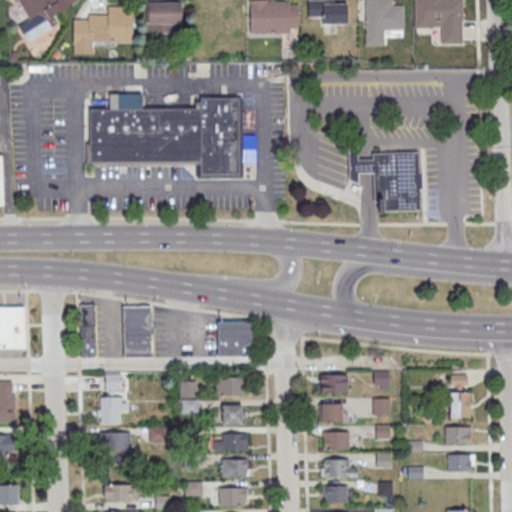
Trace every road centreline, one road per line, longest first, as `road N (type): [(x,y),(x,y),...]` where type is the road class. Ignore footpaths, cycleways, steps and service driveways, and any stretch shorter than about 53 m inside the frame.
road 1 (primary): [(365,253),(203,238),(0,241)]
road 2 (primary): [(0,269),(347,316)]
road 3 (residential): [(503,266),(493,0)]
road 4 (residential): [(56,511),(49,273)]
road 5 (primary): [(511,278),(353,265),(338,291),(347,316)]
road 6 (residential): [(286,511),(280,303)]
road 7 (residential): [(509,511),(507,334)]
road 8 (primary): [(347,316),(507,334)]
road 9 (primary): [(503,266),(365,253)]
